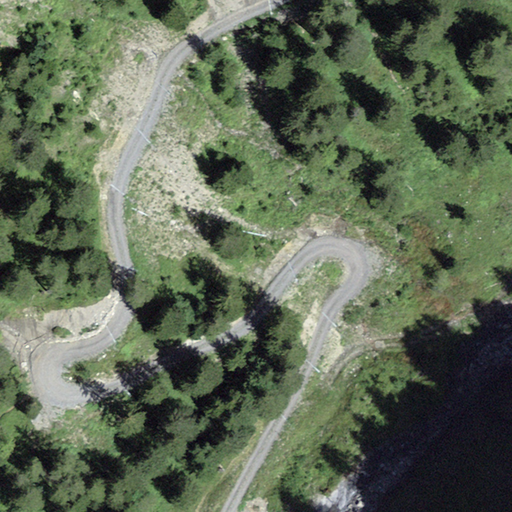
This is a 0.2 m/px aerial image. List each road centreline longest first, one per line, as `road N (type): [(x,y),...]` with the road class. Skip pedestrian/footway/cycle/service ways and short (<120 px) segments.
road 1 (track): [(226,511),(337,301),(363,273),(356,251),(322,245),(303,255),(247,324),(143,379),(80,396),(53,387)]
road 2 (track): [(53,387),(52,363),(98,347),(127,305),(122,178),(170,59),(217,24),(278,0)]
